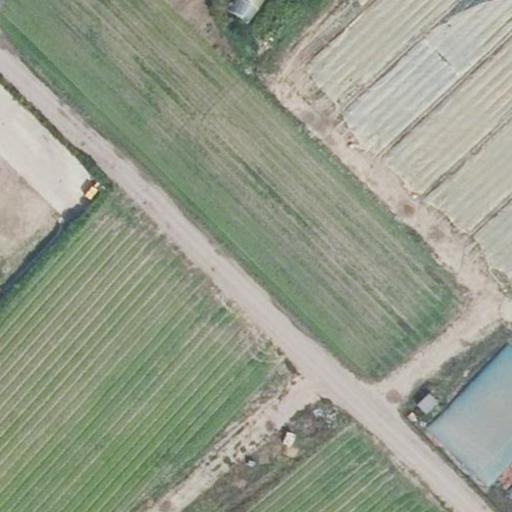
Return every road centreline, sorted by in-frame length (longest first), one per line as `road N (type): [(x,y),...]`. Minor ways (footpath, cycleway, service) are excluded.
road 1 (track): [(494,511),(0,51)]
road 2 (track): [(174,511),(345,370)]
